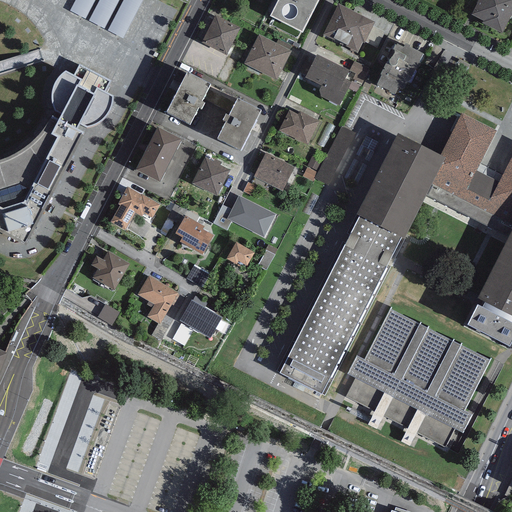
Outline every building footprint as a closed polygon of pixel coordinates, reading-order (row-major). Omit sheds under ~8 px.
[(0,0),(0,230),(29,245),(88,127),(93,125),(100,123),(105,119),(109,115),(112,111),(114,105),(115,96),(67,70),(63,73),(58,77),(54,82),(52,88),(52,95),(51,102),(52,109),(52,114),(51,120),(48,128),(42,135),(32,145),(23,150),(15,154),(5,159),(0,160),(0,0)] [(94,0),(75,0),(70,11),(85,18),(94,0)] [(119,0),(100,0),(89,20),(105,28),(119,0)] [(141,0),(122,0),(107,30),(122,38),(141,0)] [(319,0),(278,0),(270,16),(273,18),(270,24),(297,38),(301,31),(303,32),(319,0)] [(511,14),(511,0),(480,0),(473,15),(487,22),(486,25),(503,33),(511,14)] [(374,22),(338,4),(322,35),(357,52),(362,42),(364,43),(374,22)] [(240,29),(216,16),(201,43),(226,56),(240,29)] [(292,52),(258,35),(244,63),(276,80),(292,52)] [(382,75),(377,84),(378,85),(378,86),(382,88),(382,86),(390,91),(390,92),(394,94),(394,93),(395,93),(398,88),(402,90),(403,88),(404,89),(407,83),(406,82),(406,81),(409,82),(416,68),(417,69),(420,63),(419,62),(423,54),(409,47),(410,45),(406,43),(403,47),(396,44),(386,63),(380,74),(382,75)] [(349,70),(317,54),(306,78),(321,85),(317,94),(340,106),(348,88),(357,92),(368,68),(353,61),(349,70)] [(210,84),(187,72),(167,112),(189,123),(210,84)] [(261,111),(238,99),(217,139),(240,151),(261,111)] [(299,115),(290,110),(280,131),(308,145),(320,121),(301,111),(299,115)] [(441,155),(400,134),(280,371),(324,396),(424,200),(507,242),(464,326),(510,349),(511,344),(511,156),(499,181),(475,169),(495,131),(461,113),(441,155)] [(354,133),(342,126),(315,178),(327,185),(354,133)] [(182,140),(158,127),(135,169),(160,182),(182,140)] [(294,167),(266,153),(254,176),(282,191),(294,167)] [(322,160),(312,156),(307,166),(317,171),(322,160)] [(230,170),(205,158),(192,184),(218,196),(230,170)] [(317,172),(307,167),(303,176),(313,181),(317,172)] [(160,205),(127,187),(118,204),(121,205),(110,222),(125,230),(135,213),(142,216),(144,213),(152,218),(160,205)] [(276,215),(240,195),(227,219),(265,238),(276,215)] [(205,226),(186,216),(176,233),(183,237),(180,241),(202,254),(214,235),(203,229),(205,226)] [(255,253),(236,242),(226,259),(236,265),(238,261),(247,266),(255,253)] [(274,254),(266,250),(258,266),(266,270),(274,254)] [(130,264),(109,251),(103,260),(96,256),(91,265),(98,269),(93,278),(115,290),(130,264)] [(178,293),(148,275),(137,294),(154,304),(147,317),(160,325),(178,293)] [(221,318),(192,301),(181,320),(210,337),(221,318)] [(119,312),(105,304),(98,317),(112,325),(119,312)] [(490,359),(391,309),(364,361),(356,357),(347,375),(354,378),(344,397),(375,412),(368,425),(376,430),(384,416),(408,428),(401,442),(410,447),(417,432),(446,447),(455,428),(463,432),(471,416),(463,413),(490,359)]
